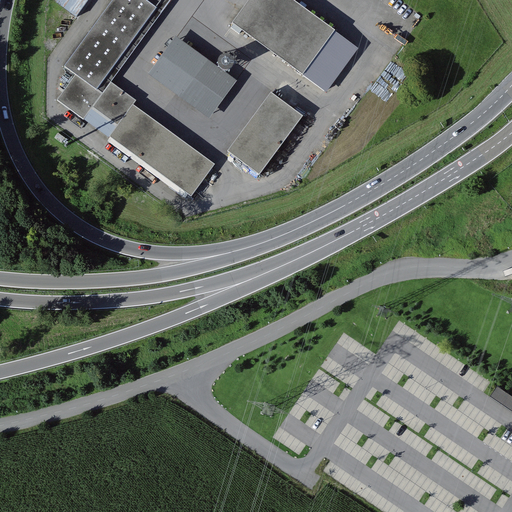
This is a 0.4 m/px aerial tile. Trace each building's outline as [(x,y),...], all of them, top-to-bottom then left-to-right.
[(61,0),(58,4),(78,18),(90,0),(61,0)] [(115,0),(66,67),(78,75),(60,99),(87,119),(96,107),(121,125),(113,136),(194,196),(217,165),(135,105),(139,101),(114,83),(105,94),(99,90),(159,8),(148,0),(115,0)] [(336,33),(292,0),(252,0),(235,23),(305,75),(336,33)] [(179,37),(151,75),(212,119),(240,82),(179,37)] [(305,116),(273,93),(230,152),(262,175),(305,116)] [(430,421),(428,427),(511,480),(511,389),(496,379),(490,389),(497,394),(494,398),(493,401),(489,408),(493,408),(495,404),(505,406),(506,401),(511,404),(511,409),(500,428),(503,418),(495,416),(492,415),(491,416),(491,420),(497,421),(493,428),(481,425),(484,415),(478,425),(465,416),(485,384),(462,370),(430,421)]
